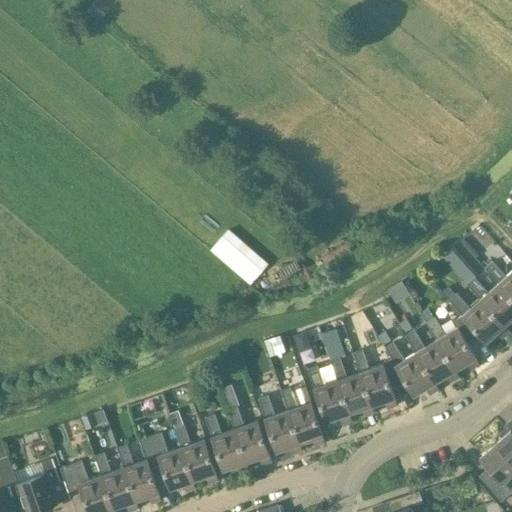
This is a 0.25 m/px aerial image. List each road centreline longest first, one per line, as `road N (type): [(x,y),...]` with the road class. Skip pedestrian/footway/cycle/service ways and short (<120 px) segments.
road 1 (residential): [(346,488),(394,441),(465,421),(511,378)]
road 2 (residential): [(192,511),(292,478),(346,488)]
